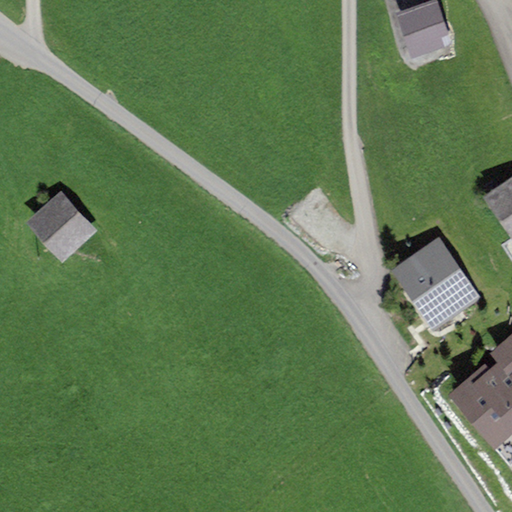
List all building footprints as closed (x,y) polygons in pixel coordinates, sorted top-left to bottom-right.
[(406,16),(417,47),(445,37),(434,6),(406,16)] [(511,185),(495,197),(511,221),(511,185)] [(62,199),(38,220),(65,250),(89,228),(62,199)] [(439,248),(406,270),(436,316),(470,294),(439,248)] [(484,374),(461,394),(498,437),(511,424),(511,339),(498,351),(508,363),(488,380),(484,374)]
